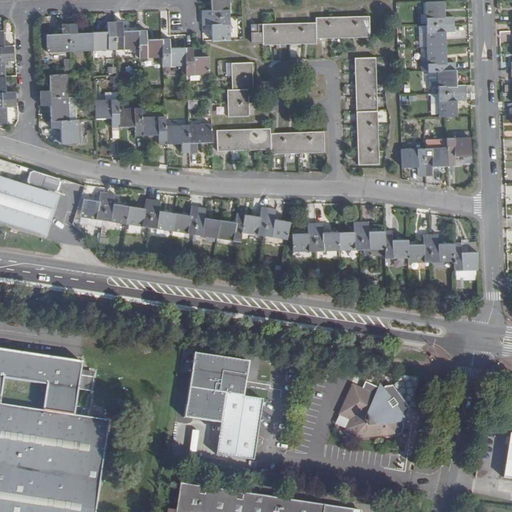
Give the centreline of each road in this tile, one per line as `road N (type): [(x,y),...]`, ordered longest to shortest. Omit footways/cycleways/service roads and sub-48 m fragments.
road 1 (secondary): [(479,337),(0,267)]
road 2 (residential): [(490,205),(130,175),(29,152)]
road 3 (residential): [(483,0),(490,205)]
road 4 (residential): [(24,8),(188,1)]
road 5 (residential): [(479,337),(447,485)]
road 6 (residential): [(24,8),(29,152)]
road 7 (residential): [(490,205),(493,307),(479,337)]
